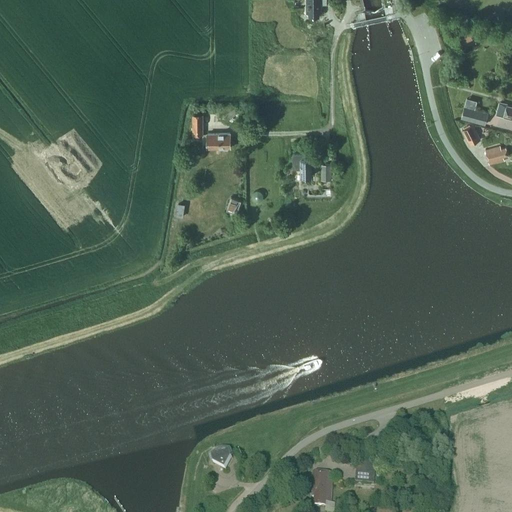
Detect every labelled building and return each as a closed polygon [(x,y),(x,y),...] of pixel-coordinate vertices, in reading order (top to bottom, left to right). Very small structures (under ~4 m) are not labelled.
[(322,13),(322,5),(327,5),(326,0),(306,0),(307,13),(309,13),(309,16),(319,16),(319,13),(322,13)] [(473,39),(464,24),(453,31),(462,46),(473,39)] [(496,114),(511,118),(511,106),(500,103),(496,114)] [(489,112),(475,109),(464,106),(461,119),(485,125),(489,112)] [(203,115),(193,115),(193,135),(203,135),(203,115)] [(470,145),(481,140),(474,126),(463,131),(470,145)] [(229,147),(229,132),(205,132),(205,147),(229,147)] [(500,147),(486,151),(490,164),(504,160),(503,157),(508,156),(506,148),(501,150),(500,147)] [(309,158),(309,153),(293,153),(293,170),(301,170),(301,177),(312,177),(311,158),(309,158)] [(332,180),(332,164),(321,164),(321,180),(332,180)] [(231,197),(226,212),(236,215),(238,210),(235,209),(236,205),(238,200),(231,197)] [(226,470),(232,458),(230,452),(229,452),(228,451),(226,451),(224,451),(223,452),(221,452),(219,453),(218,453),(216,454),(215,455),(214,456),(213,457),(215,464),(226,470)] [(356,483),(375,484),(376,468),(357,467),(356,483)] [(326,503),(332,503),(333,474),(313,474),(312,488),(316,488),(315,499),(317,499),(317,506),(326,507),(326,503)]
